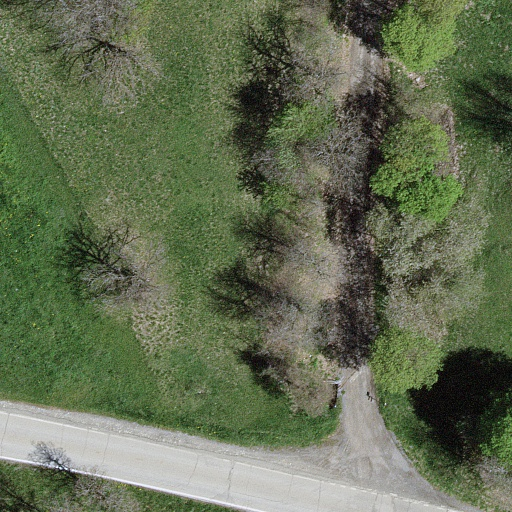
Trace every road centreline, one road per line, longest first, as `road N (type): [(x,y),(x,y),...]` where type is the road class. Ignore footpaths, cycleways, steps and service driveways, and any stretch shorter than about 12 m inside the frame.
road 1 (track): [(417,511),(313,215),(336,0)]
road 2 (tertiary): [(0,432),(363,511)]
